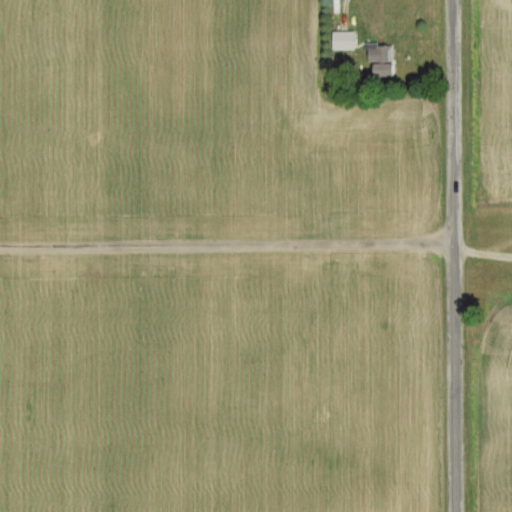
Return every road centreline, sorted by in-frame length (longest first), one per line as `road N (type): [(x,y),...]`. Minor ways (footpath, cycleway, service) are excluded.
road 1 (residential): [(453,511),(452,0)]
road 2 (track): [(0,251),(453,247)]
